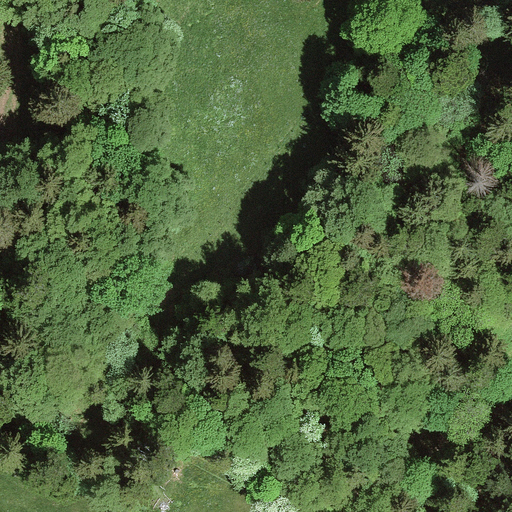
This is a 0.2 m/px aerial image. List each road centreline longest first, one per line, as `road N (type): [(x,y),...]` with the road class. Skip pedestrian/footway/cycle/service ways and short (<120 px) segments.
road 1 (track): [(332,511),(78,301),(36,197),(38,0)]
road 2 (track): [(415,511),(511,381)]
